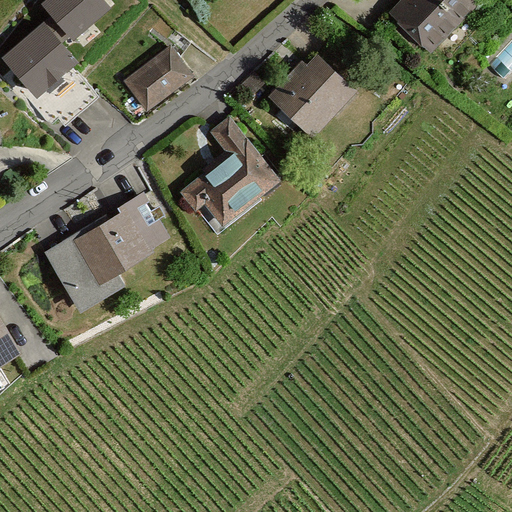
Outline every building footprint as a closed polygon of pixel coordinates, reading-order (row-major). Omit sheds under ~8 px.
[(100,0),(49,0),(44,5),(75,41),(110,10),(100,0)] [(473,0),(403,0),(390,15),(432,57),(479,5),(473,0)] [(41,26),(3,57),(37,98),(75,66),(41,26)] [(175,45),(121,86),(142,115),(196,73),(175,45)] [(269,99),(316,144),(363,94),(316,50),(269,99)] [(230,161),(185,194),(217,237),(289,185),(235,111),(208,131),(230,161)] [(140,191),(70,246),(108,294),(178,238),(140,191)] [(0,312),(0,369),(26,352),(0,312)]
